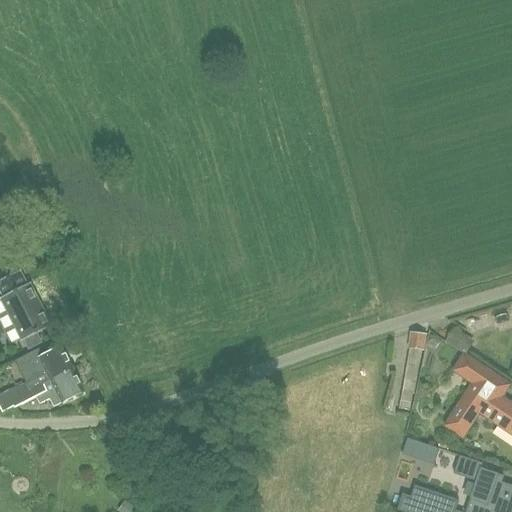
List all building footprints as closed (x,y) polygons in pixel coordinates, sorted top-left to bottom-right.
[(51,327),(29,284),(0,299),(22,342),(24,341),(28,350),(41,343),(37,334),(51,327)] [(448,326),(440,336),(456,348),(464,338),(448,326)] [(409,350),(405,369),(398,409),(410,411),(419,367),(418,367),(421,352),(423,352),(427,335),(409,333),(406,350),(409,350)] [(0,406),(72,369),(60,347),(39,358),(37,353),(17,363),(21,369),(16,372),(22,385),(0,396),(0,406)] [(484,367),(465,354),(464,355),(462,353),(450,372),(471,386),(444,426),(463,439),(480,414),(511,436),(511,404),(498,395),(501,390),(506,383),(483,367),(484,367)] [(72,369),(0,406),(0,410),(1,413),(13,407),(13,409),(36,397),(39,404),(49,399),(53,407),(61,403),(84,392),(72,369)] [(175,425),(172,439),(217,449),(220,435),(175,425)] [(402,452),(415,457),(420,443),(407,439),(402,452)] [(511,511),(511,486),(499,482),(501,478),(501,476),(480,469),(481,464),(459,456),(453,474),(475,481),(464,511),(458,511),(455,511),(458,501),(413,485),(410,496),(401,493),(396,510),(401,511),(511,511)] [(394,457),(388,475),(403,480),(409,462),(394,457)] [(135,511),(137,510),(124,501),(117,511),(118,511),(135,511)]
